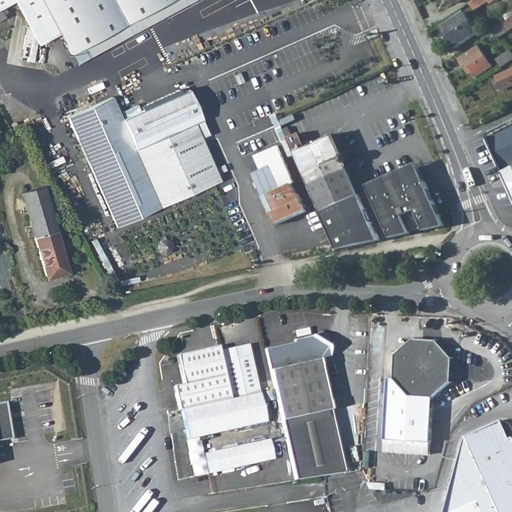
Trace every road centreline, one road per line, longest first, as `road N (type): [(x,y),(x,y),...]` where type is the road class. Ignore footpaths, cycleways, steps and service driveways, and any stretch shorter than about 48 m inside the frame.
road 1 (residential): [(81,341),(251,300),(386,296)]
road 2 (unknown): [(156,323),(149,376),(170,511)]
road 3 (secondary): [(389,0),(461,168)]
road 4 (residential): [(81,341),(112,511)]
road 5 (unknown): [(345,295),(342,434)]
